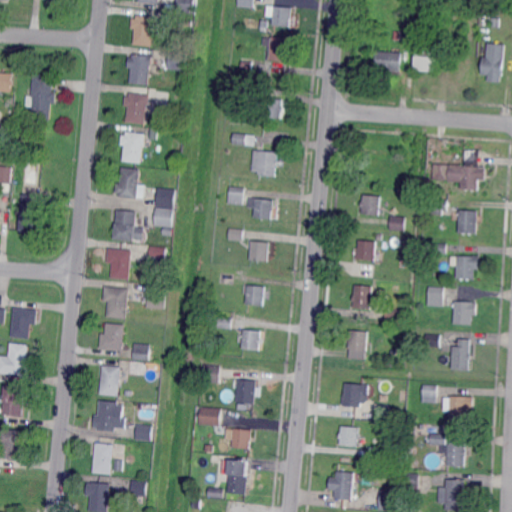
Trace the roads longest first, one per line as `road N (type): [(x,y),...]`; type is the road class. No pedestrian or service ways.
road 1 (residential): [(340,0),(292,511)]
road 2 (residential): [(99,0),(54,511)]
road 3 (residential): [(511,123),(331,109)]
